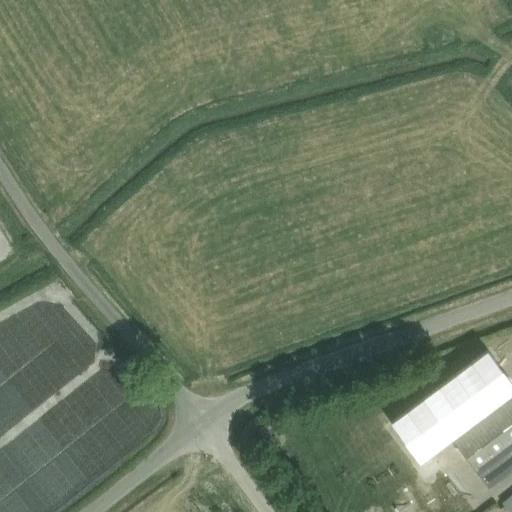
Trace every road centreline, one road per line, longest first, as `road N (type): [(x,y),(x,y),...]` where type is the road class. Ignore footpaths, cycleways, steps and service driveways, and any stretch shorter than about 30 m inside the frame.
road 1 (unclassified): [(201,423),(257,388),(511,298)]
road 2 (unclassified): [(201,423),(0,158)]
road 3 (unclassified): [(89,511),(201,423)]
